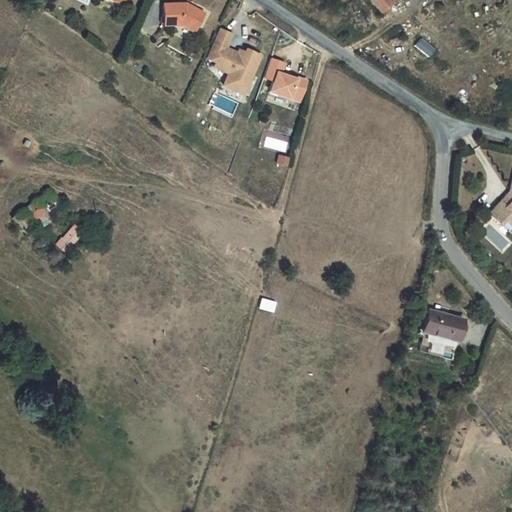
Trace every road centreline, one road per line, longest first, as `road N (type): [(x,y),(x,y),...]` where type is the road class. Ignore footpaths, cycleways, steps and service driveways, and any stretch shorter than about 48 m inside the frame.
road 1 (unclassified): [(511,321),(448,243),(437,125)]
road 2 (unclassified): [(437,125),(423,107),(263,0)]
